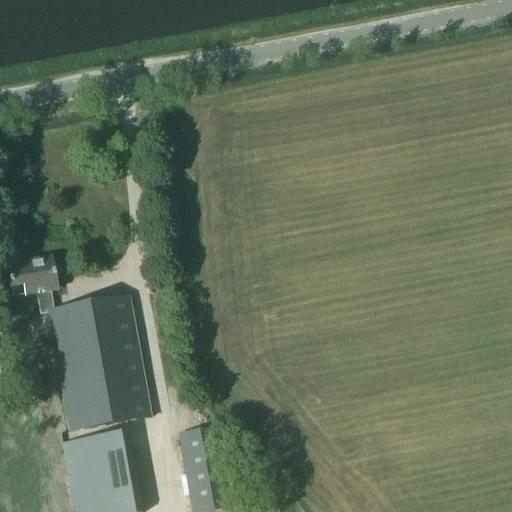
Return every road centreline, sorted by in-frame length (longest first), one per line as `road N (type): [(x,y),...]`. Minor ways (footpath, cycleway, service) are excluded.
road 1 (tertiary): [(0,101),(511,6)]
road 2 (unknown): [(123,78),(135,244),(163,441),(158,511)]
